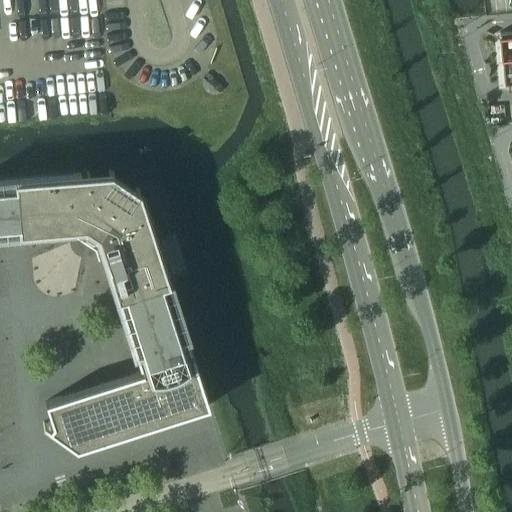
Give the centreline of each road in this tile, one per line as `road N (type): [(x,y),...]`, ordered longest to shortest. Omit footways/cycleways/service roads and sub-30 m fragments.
road 1 (secondary): [(273,0),(393,424)]
road 2 (secondary): [(448,407),(323,0)]
road 3 (unclassified): [(393,424),(233,472)]
